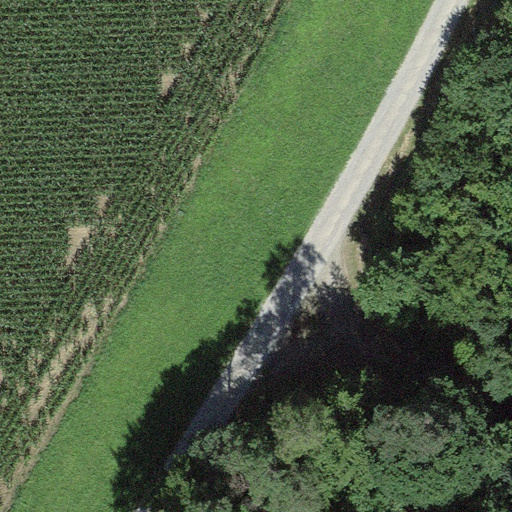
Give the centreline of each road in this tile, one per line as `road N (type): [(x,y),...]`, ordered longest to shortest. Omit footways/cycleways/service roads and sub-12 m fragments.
road 1 (track): [(430,0),(290,320),(177,511)]
road 2 (track): [(290,320),(511,411)]
